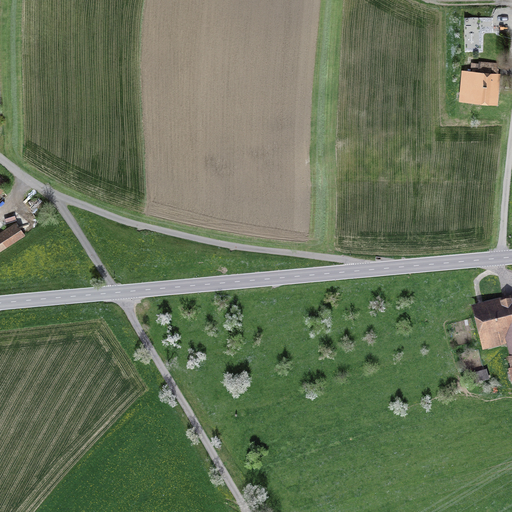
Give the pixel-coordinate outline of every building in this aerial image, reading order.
[(502,78),(464,74),(461,102),(499,106),(502,78)] [(0,197),(9,185),(0,177),(0,197)] [(19,224),(0,236),(0,255),(28,238),(19,224)] [(511,297),(472,308),(485,352),(510,345),(511,352),(511,297)] [(488,371),(474,376),(476,384),(491,380),(488,371)]
